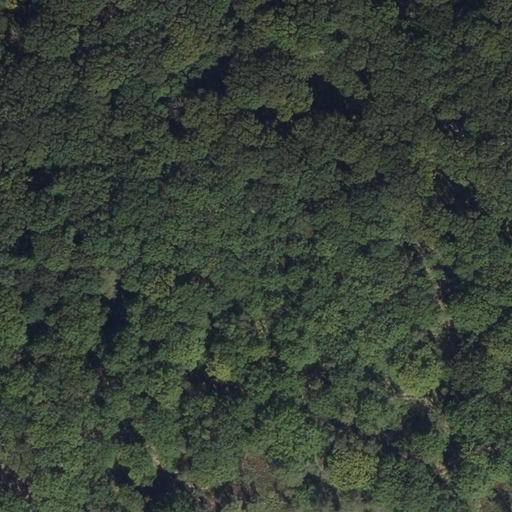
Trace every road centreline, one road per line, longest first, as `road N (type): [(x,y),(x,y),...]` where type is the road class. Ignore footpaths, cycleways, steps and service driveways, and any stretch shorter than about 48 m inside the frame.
road 1 (track): [(359,0),(0,506)]
road 2 (track): [(511,182),(248,0)]
